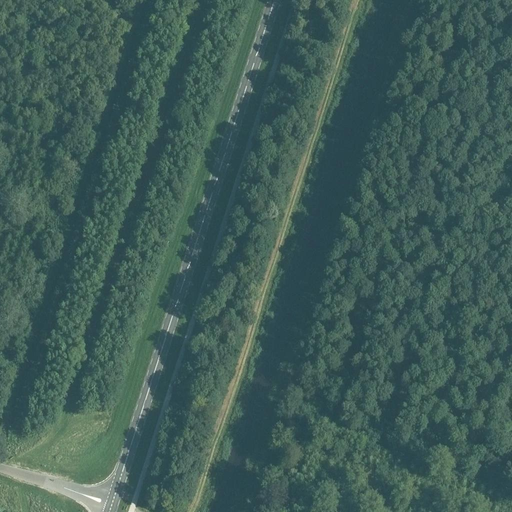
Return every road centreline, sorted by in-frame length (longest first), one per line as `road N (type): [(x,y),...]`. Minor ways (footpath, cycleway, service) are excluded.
road 1 (secondary): [(108,501),(277,0)]
road 2 (track): [(335,216),(406,0)]
road 3 (track): [(281,381),(335,216)]
road 4 (track): [(239,511),(281,381)]
